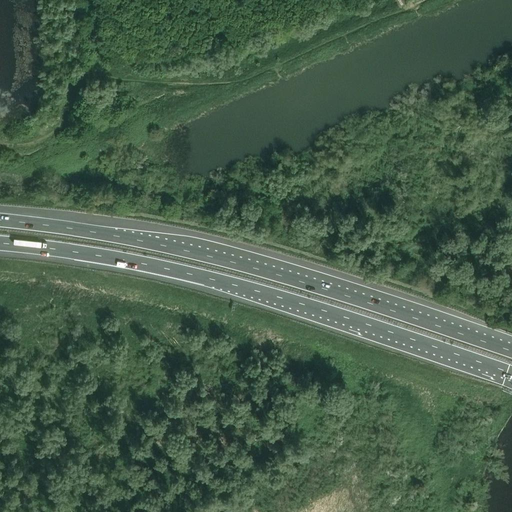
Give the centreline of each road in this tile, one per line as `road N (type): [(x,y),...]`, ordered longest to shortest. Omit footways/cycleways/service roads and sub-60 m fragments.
road 1 (motorway): [(0,243),(101,254),(237,285),(511,375)]
road 2 (motorway): [(511,349),(246,266),(0,220)]
